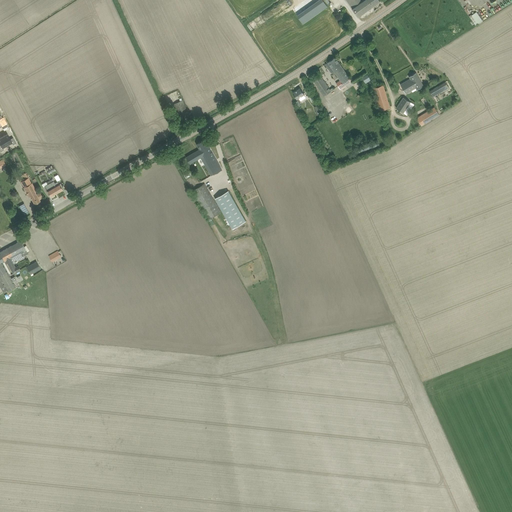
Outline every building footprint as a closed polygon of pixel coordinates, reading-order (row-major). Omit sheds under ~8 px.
[(318,0),(296,16),(302,24),(327,6),(322,0),(318,0)] [(379,0),(362,0),(352,8),(358,17),(380,1),(379,0)] [(471,14),(477,24),(482,21),(477,11),(471,14)] [(352,81),(338,61),(335,57),(326,64),(328,68),(332,74),(333,73),(334,74),(335,73),(340,81),(336,83),(340,89),(347,84),(352,81)] [(400,84),(403,89),(406,93),(416,88),(417,90),(424,86),(419,77),(416,73),(409,77),(410,79),(400,84)] [(331,91),(323,79),(320,75),(313,80),(316,84),(323,96),(331,91)] [(449,88),(445,82),(430,91),(433,97),(449,88)] [(374,87),(375,92),(380,110),(390,107),(383,85),(374,87)] [(305,95),(303,92),(300,88),(293,93),(296,97),(297,99),(305,95)] [(307,97),(310,103),(317,99),(315,94),(307,97)] [(404,113),(411,102),(403,97),(396,108),(404,113)] [(183,100),(174,104),(181,120),(190,116),(183,100)] [(320,105),(314,107),(316,114),(322,113),(320,105)] [(434,107),(429,110),(434,118),(439,115),(434,107)] [(421,126),(425,124),(420,116),(416,118),(421,126)] [(7,133),(2,136),(7,144),(11,141),(7,133)] [(186,157),(189,161),(190,164),(201,158),(211,176),(223,170),(205,139),(196,144),(200,149),(186,157)] [(377,140),(366,144),(368,149),(379,145),(377,140)] [(38,174),(41,181),(48,178),(45,171),(38,174)] [(18,177),(21,181),(24,187),(24,188),(26,192),(29,197),(30,196),(34,203),(40,201),(39,199),(43,197),(41,193),(40,192),(36,194),(34,192),(36,191),(32,183),(31,183),(25,173),(18,177)] [(52,179),(50,180),(51,182),(57,192),(62,189),(59,184),(58,181),(55,183),(52,179)] [(50,196),(57,192),(51,182),(50,180),(46,182),(47,184),(45,186),(48,190),(47,191),(50,196)] [(205,183),(192,191),(209,219),(221,212),(205,183)] [(229,191),(215,199),(222,211),(232,229),(246,221),(229,191)] [(23,245),(21,240),(5,249),(16,271),(20,269),(18,266),(15,267),(13,263),(25,256),(24,253),(27,251),(23,245)] [(13,273),(16,271),(5,249),(0,251),(0,264),(3,263),(5,262),(6,264),(7,263),(13,273)] [(61,256),(58,250),(49,256),(52,262),(61,256)] [(41,268),(37,261),(27,267),(30,274),(41,268)] [(3,263),(0,264),(0,286),(3,293),(15,286),(13,281),(17,279),(15,276),(11,278),(7,271),(7,270),(3,263)]
